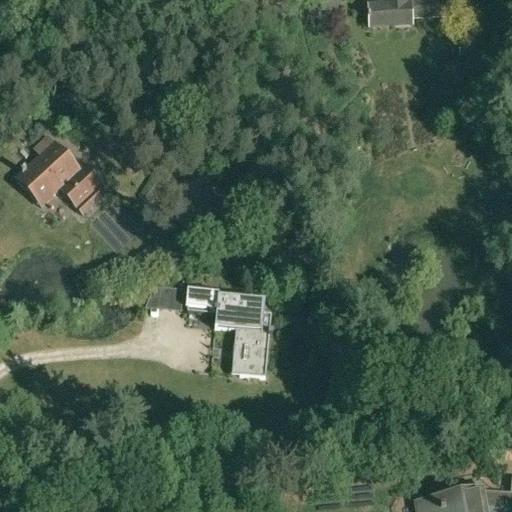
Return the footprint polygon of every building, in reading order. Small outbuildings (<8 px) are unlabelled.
[(366,8),(367,29),(409,26),(409,21),(466,17),(465,2),(462,2),(461,0),(380,0),(381,7),(366,8)] [(459,59),(470,58),(470,49),(459,50),(459,59)] [(59,193),(82,218),(101,200),(99,197),(105,191),(81,165),(77,170),(48,139),(34,152),(40,159),(15,182),(40,210),(59,193)] [(168,216),(185,223),(201,184),(185,177),(168,216)] [(158,263),(152,251),(134,260),(140,271),(158,263)] [(214,331),(244,334),(242,347),(250,348),(249,367),(241,367),(239,379),(265,382),(271,318),(263,317),(265,304),(218,299),(218,297),(186,294),(186,297),(188,297),(186,315),(216,318),(214,331)] [(328,393),(320,430),(337,433),(344,396),(328,393)] [(415,511),(511,511),(511,480),(511,497),(489,496),(481,498),(480,492),(414,504),(415,511)]
